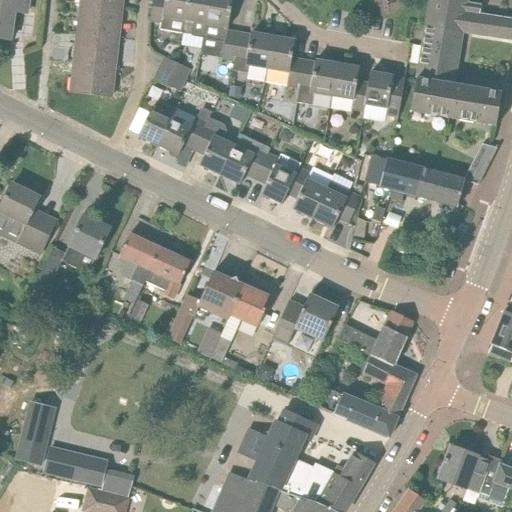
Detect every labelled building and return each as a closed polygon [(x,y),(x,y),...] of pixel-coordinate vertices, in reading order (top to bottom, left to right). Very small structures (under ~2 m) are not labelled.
[(0,0),(0,40),(10,41),(14,13),(28,15),(29,13),(36,13),(37,0),(0,0)] [(81,4),(121,9),(122,0),(84,0),(84,4),(81,4)] [(160,30),(183,34),(188,0),(153,0),(150,22),(161,23),(160,30)] [(188,0),(183,34),(193,35),(192,36),(203,38),(204,38),(210,0),(188,0)] [(222,59),(227,31),(228,28),(233,0),(210,0),(204,38),(203,38),(200,55),(222,59)] [(430,0),(426,25),(464,32),(511,39),(511,19),(480,15),(481,8),(470,6),(470,0),(430,0)] [(118,38),(121,9),(81,4),(81,15),(83,16),(82,24),(81,33),(118,38)] [(464,32),(426,25),(419,66),(457,73),(464,32)] [(264,84),(266,85),(273,37),(251,33),(251,35),(227,31),(222,59),(222,62),(233,64),(232,72),(248,74),(249,67),(267,70),(264,84)] [(115,67),(118,38),(81,33),(81,34),(78,33),(77,44),(79,45),(77,62),(115,67)] [(303,61),(292,59),(295,41),(273,37),(266,85),(287,88),(299,90),(303,61)] [(164,57),(159,68),(186,79),(191,69),(164,57)] [(329,109),(331,109),(338,64),(316,61),(315,63),(303,61),(299,90),(297,104),(313,106),(315,95),(331,98),(329,109)] [(115,67),(77,62),(77,63),(75,63),(74,73),(77,73),(74,94),(111,98),(115,67)] [(365,106),(366,106),(369,84),(369,83),(357,81),(359,68),(338,64),(331,109),(352,113),(352,111),(364,113),(365,106)] [(186,79),(159,68),(154,80),(180,92),(186,79)] [(369,84),(366,106),(386,110),(385,116),(397,118),(403,88),(391,86),(393,77),(370,73),(369,83),(369,84)] [(411,113),(496,127),(501,93),(417,79),(411,113)] [(158,147),(175,109),(167,104),(162,108),(160,111),(152,107),(138,137),(158,147)] [(184,146),(195,151),(207,126),(195,120),(196,118),(175,109),(158,147),(179,156),(184,146)] [(211,119),(207,126),(195,151),(205,156),(200,166),(220,176),(234,146),(224,141),(228,133),(226,126),(211,119)] [(287,144),(293,133),(282,128),(277,139),(287,144)] [(220,176),(240,185),(245,175),(255,180),(267,154),(258,150),(258,148),(258,147),(250,143),(248,144),(245,151),(234,146),(220,176)] [(478,186),(497,149),(490,147),(482,145),(464,181),(465,181),(475,185),(478,186)] [(267,154),(255,180),(266,185),(261,195),(282,205),(287,195),(299,169),(296,175),(276,166),(279,160),(267,154)] [(412,167),(387,161),(387,160),(370,156),(363,182),(391,189),(389,198),(402,201),(404,193),(406,193),(412,167)] [(406,193),(431,200),(458,207),(465,181),(464,181),(438,174),(412,167),(406,193)] [(293,210),(313,219),(327,190),(307,180),(310,174),(299,169),(287,195),(297,200),(293,210)] [(330,183),(327,190),(313,219),(333,229),(338,219),(349,224),(361,198),(350,193),(330,183)] [(40,198),(39,198),(12,184),(0,208),(0,235),(39,255),(56,221),(33,210),(40,198)] [(397,228),(401,218),(389,213),(385,223),(397,228)] [(53,248),(37,279),(50,285),(61,262),(87,275),(94,261),(95,261),(111,228),(84,216),(65,254),(53,248)] [(144,282),(146,282),(161,249),(130,234),(119,258),(120,258),(118,262),(134,269),(129,280),(132,281),(124,300),(134,304),(144,282)] [(190,263),(161,249),(146,282),(165,291),(163,296),(174,301),(181,286),(180,285),(190,263)] [(199,307),(228,320),(228,321),(243,286),(239,284),(236,278),(230,280),(213,273),(200,301),(187,295),(167,338),(180,344),(192,316),(194,317),(199,307)] [(269,297),(243,286),(228,321),(228,320),(211,358),(235,369),(237,364),(224,358),(240,321),(257,329),(265,310),(264,309),(269,297)] [(289,301),(271,340),(286,347),(295,330),(323,343),(339,308),(309,295),(303,308),(289,301)] [(124,323),(137,329),(139,323),(140,323),(148,305),(138,301),(130,319),(127,318),(124,323)] [(78,317),(59,308),(50,324),(70,334),(78,317)] [(511,308),(510,314),(505,312),(488,354),(510,363),(511,358),(511,308)] [(394,366),(413,323),(413,322),(392,312),(385,327),(383,326),(376,340),(345,325),(337,340),(372,356),(394,366)] [(416,376),(394,366),(372,356),(363,375),(385,386),(376,408),(343,394),(334,414),(389,438),(416,376)] [(268,382),(274,370),(262,364),(256,377),(268,382)] [(42,468),(56,409),(29,402),(15,461),(42,468)] [(276,420),(247,476),(254,480),(255,478),(276,489),(294,496),(306,500),(316,504),(332,472),(314,463),(311,469),(292,459),(311,423),(285,409),(279,421),(276,420)] [(439,479),(488,497),(494,478),(502,459),(479,452),(478,456),(463,451),(464,449),(455,446),(454,448),(451,447),(439,479)] [(49,447),(43,474),(73,481),(79,454),(49,447)] [(494,478),(488,497),(490,498),(490,499),(505,504),(511,489),(511,469),(501,464),(503,460),(502,459),(494,478)] [(332,472),(316,504),(333,511),(345,511),(365,479),(336,465),(332,472)] [(224,489),(246,498),(253,483),(249,481),(231,474),(224,489)] [(271,511),(281,491),(253,481),(253,483),(246,498),(240,511),(271,511)] [(441,511),(434,507),(409,490),(394,511),(441,511)] [(306,500),(294,496),(283,511),(284,511),(333,511),(316,504),(306,500)] [(434,507),(441,511),(457,511),(452,509),(456,504),(449,499),(446,504),(440,500),(434,507)]
